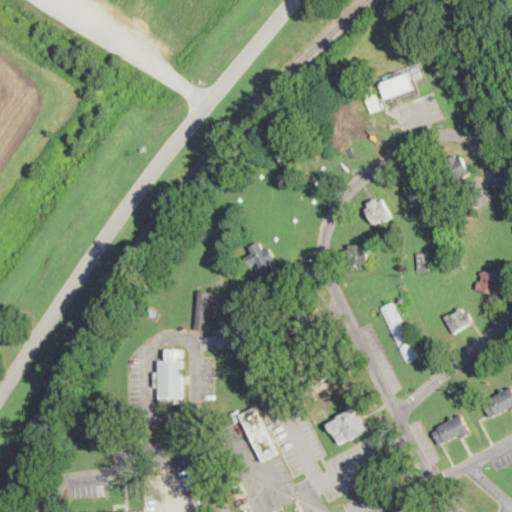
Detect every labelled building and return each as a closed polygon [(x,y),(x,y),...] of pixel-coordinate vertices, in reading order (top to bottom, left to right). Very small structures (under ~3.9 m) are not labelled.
[(387,97),(382,82),(410,71),(416,87),(387,97)] [(457,155),(459,158),(463,156),(472,174),(466,177),(465,176),(454,181),(446,165),(449,164),(447,160),(457,155)] [(418,176),(420,180),(424,178),(433,195),(426,199),(424,197),(414,202),(406,187),(410,185),(408,182),(418,176)] [(378,198),(380,202),(385,199),(394,217),(386,221),(386,220),(375,225),(367,209),(371,207),(369,203),(378,198)] [(261,242),(265,250),(270,247),(276,259),(271,262),(275,269),(261,276),(257,268),(259,267),(258,263),(251,267),(246,257),(254,253),(251,247),(261,242)] [(369,253),(369,264),(352,265),(351,260),(348,260),(348,250),(351,249),(351,245),(370,244),(371,253),(369,253)] [(431,271),(420,271),(418,253),(430,253),(431,271)] [(239,272),(237,278),(230,275),(232,270),(239,272)] [(504,282),(501,292),(497,291),(496,296),(477,289),(480,282),(482,282),(486,272),(502,277),(501,281),(504,282)] [(212,293),(208,330),(196,329),(197,320),(201,292),(212,293)] [(266,301),(259,304),(256,296),(262,293),(266,301)] [(302,302),(310,317),(312,316),(315,323),(297,332),(292,323),(291,324),(286,314),(290,313),(288,309),(302,302)] [(391,302),(391,303),(393,302),(419,357),(408,363),(381,308),(383,307),(383,305),(384,304),(385,306),(389,303),(389,302),(391,302)] [(464,309),(467,314),(470,312),(476,322),(456,334),(446,317),(454,312),(455,315),(464,309)] [(184,382),(184,401),(160,401),(160,385),(156,385),(156,370),(161,370),(161,359),(168,359),(168,348),(185,348),(184,382)] [(335,367),(336,368),(339,366),(341,372),(324,380),(320,372),(318,373),(313,363),(316,362),(315,358),(328,351),(335,367)] [(511,408),(493,418),(486,404),(491,401),(490,399),(511,387),(511,408)] [(363,406),(367,414),(373,426),(369,428),(370,429),(341,444),(335,431),(333,432),(328,423),(340,417),(339,415),(357,406),(358,408),(363,406)] [(280,454),(265,461),(243,414),(259,407),(281,453),(280,454)] [(244,418),(237,421),(233,412),(240,409),(244,418)] [(473,433),(466,437),(464,437),(462,434),(442,445),(435,431),(440,428),(440,426),(462,414),(473,433)]
